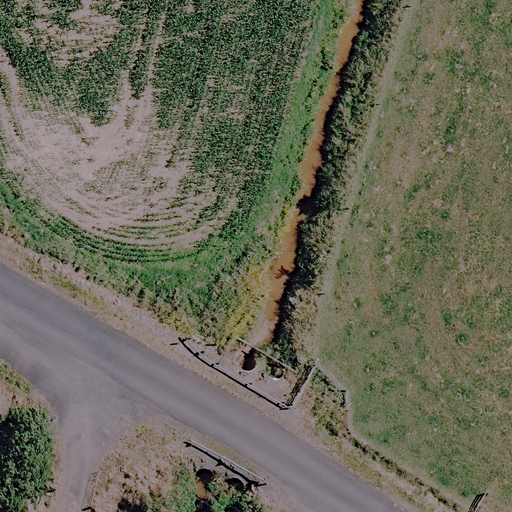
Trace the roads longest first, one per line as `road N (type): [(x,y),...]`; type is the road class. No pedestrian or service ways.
road 1 (unclassified): [(0,300),(344,511)]
road 2 (unknown): [(61,338),(62,511)]
